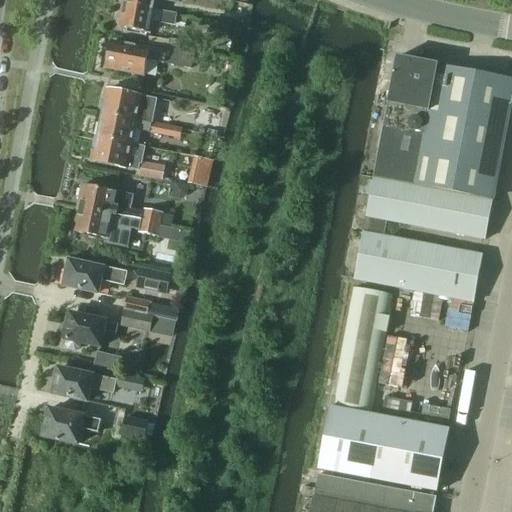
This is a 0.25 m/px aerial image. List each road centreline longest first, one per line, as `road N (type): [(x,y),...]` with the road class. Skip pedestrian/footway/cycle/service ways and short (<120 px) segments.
road 1 (unclassified): [(466,511),(511,280)]
road 2 (residential): [(24,395),(46,293),(0,285)]
road 3 (unclassified): [(511,29),(385,0)]
